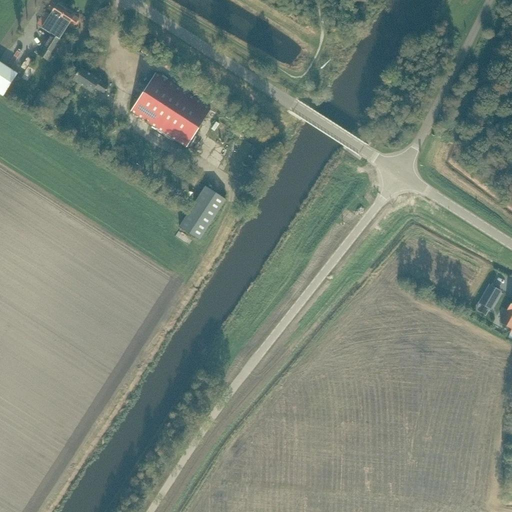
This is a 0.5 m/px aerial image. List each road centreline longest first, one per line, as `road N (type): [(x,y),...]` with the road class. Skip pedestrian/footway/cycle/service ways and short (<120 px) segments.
road 1 (unclassified): [(151,511),(240,373),(398,173)]
road 2 (unclassified): [(398,173),(130,0)]
road 3 (unclassified): [(398,173),(489,0)]
road 4 (unclassified): [(511,246),(398,173)]
